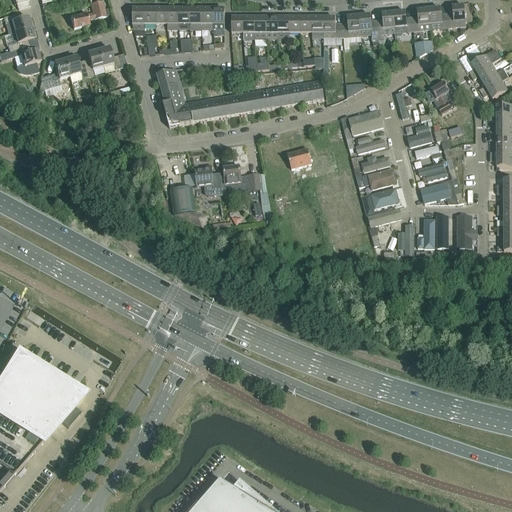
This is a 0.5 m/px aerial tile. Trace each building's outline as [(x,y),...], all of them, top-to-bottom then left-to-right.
[(87,15),(71,19),(74,31),(90,27),(88,22),(94,20),(94,21),(106,18),(101,0),(89,0),(91,6),(93,14),(87,16),(87,15)] [(30,9),(29,3),(17,6),(18,12),(30,9)] [(466,28),(465,22),(464,7),(452,8),(452,15),(447,16),(448,29),(466,28)] [(144,32),(144,25),(144,10),(132,10),(132,25),(134,32),(144,32)] [(156,25),(156,10),(144,10),(144,25),(156,25)] [(167,25),(167,10),(156,10),(156,25),(167,25)] [(179,25),(179,10),(167,10),(167,25),(167,31),(179,31),(179,25)] [(190,25),(190,10),(179,10),(179,25),(190,25)] [(201,31),(201,10),(190,10),(190,25),(190,31),(201,31)] [(213,31),(213,10),(201,10),(201,31),(213,31)] [(225,31),(225,10),(213,10),(213,31),(225,31)] [(448,29),(447,16),(441,16),(440,10),(428,11),(431,31),(448,29)] [(431,31),(428,11),(417,12),(417,19),(412,19),(413,33),(431,31)] [(413,33),(412,19),(406,20),(405,13),(394,14),(396,35),(407,33),(413,33)] [(396,36),(396,35),(394,14),(382,15),(382,22),(377,23),(378,41),(384,40),(384,37),(396,36)] [(28,19),(22,21),(21,15),(3,19),(8,36),(31,30),(28,19)] [(370,16),(359,18),(360,38),(372,37),(372,43),(379,42),(378,41),(377,23),(371,23),(370,16)] [(361,43),(359,18),(347,19),(347,25),(341,26),(342,44),(344,44),(344,45),(361,43)] [(243,34),(244,19),(231,19),(232,34),(243,34)] [(255,41),(255,19),(244,19),(243,34),(243,41),(255,41)] [(266,41),(266,19),(255,19),(255,41),(266,41)] [(278,41),(278,19),(266,19),(266,41),(278,41)] [(289,41),(289,34),(289,19),(278,19),(278,41),(289,41)] [(301,34),(301,19),(289,19),(289,34),(301,34)] [(312,34),(312,19),(301,19),(301,34),(312,34)] [(323,39),(323,19),(312,19),(312,34),(313,34),(313,39),(323,39)] [(342,44),(341,26),(335,26),(335,19),(323,19),(323,39),(324,39),(324,45),(334,46),(334,45),(342,44)] [(8,36),(3,37),(6,49),(8,49),(9,54),(25,49),(30,48),(28,42),(34,40),(31,30),(8,36)] [(193,52),(192,48),(191,40),(181,41),(182,53),(193,52)] [(432,43),(414,45),(416,61),(433,52),(432,43)] [(27,55),(25,49),(9,54),(9,55),(0,57),(0,61),(0,63),(21,58),(23,66),(20,67),(16,71),(17,71),(18,73),(22,75),(24,76),(26,76),(30,75),(32,75),(33,76),(38,74),(36,65),(40,63),(37,52),(27,55)] [(109,49),(98,52),(103,68),(113,65),(115,72),(127,68),(123,56),(112,59),(109,49)] [(494,51),(471,65),(474,71),(472,72),(475,75),(476,74),(491,65),(492,66),(500,61),(494,51)] [(103,68),(98,52),(88,55),(89,61),(83,62),(88,79),(94,78),(92,71),(103,68)] [(76,58),(65,61),(70,78),(71,84),(82,81),(88,79),(83,62),(77,64),(76,58)] [(315,67),(315,63),(314,60),(303,61),(303,64),(304,68),(315,67)] [(59,81),(70,78),(65,61),(54,64),(57,75),(42,79),(40,89),(45,92),(61,87),(59,81)] [(241,63),(234,64),(234,70),(235,74),(247,73),(246,69),(241,69),(241,63)] [(383,66),(381,70),(383,74),(387,75),(392,74),(393,69),(391,65),(386,64),(383,66)] [(497,74),(492,66),(491,65),(476,74),(482,83),(497,74)] [(497,74),(482,83),(485,88),(483,89),(485,93),(487,92),(502,83),(509,79),(504,70),(497,74)] [(175,71),(156,77),(159,88),(160,87),(178,82),(175,71)] [(178,82),(160,87),(162,97),(181,92),(178,82)] [(321,83),(310,85),(313,104),(324,102),(321,83)] [(487,92),(485,93),(488,97),(489,96),(492,101),(507,92),(502,83),(487,92)] [(443,84),(431,91),(437,101),(437,100),(441,107),(437,110),(441,116),(452,110),(447,103),(447,104),(442,97),(449,93),(443,84)] [(313,104),(310,85),(300,86),(303,105),(313,104)] [(303,105),(300,86),(290,88),(293,107),(303,105)] [(354,87),(346,87),(347,100),(355,95),(354,87)] [(293,107),(290,88),(280,89),(284,108),(293,107)] [(284,108),(280,89),(271,91),(274,110),(284,108)] [(274,110),(271,91),(260,93),(263,113),(274,111),(274,110)] [(184,101),(181,92),(162,97),(165,106),(184,101)] [(109,93),(103,95),(105,102),(111,100),(109,93)] [(263,113),(260,93),(249,95),(252,114),(253,114),(263,113)] [(252,114),(249,95),(239,96),(242,115),(252,114)] [(242,115),(239,96),(229,98),(233,117),(242,115)] [(393,100),(399,124),(409,122),(406,111),(411,110),(408,96),(393,100)] [(233,117),(229,98),(219,100),(223,119),(233,117)] [(223,119),(219,100),(210,101),(213,120),(223,119)] [(193,124),(190,105),(185,106),(184,101),(165,106),(163,106),(168,124),(171,124),(175,126),(175,129),(193,126),(193,124)] [(213,120),(210,101),(200,103),(203,122),(213,120)] [(203,122),(200,103),(190,105),(193,124),(203,122)] [(511,106),(496,107),(496,117),(511,117),(511,106)] [(348,122),(353,138),(383,129),(379,114),(348,122)] [(430,115),(419,118),(421,124),(431,121),(430,115)] [(511,117),(496,117),(494,117),(494,122),(496,122),(496,128),(511,127),(511,117)] [(347,120),(341,122),(346,141),(352,140),(347,120)] [(496,133),(494,133),(495,138),(496,138),(511,137),(511,127),(496,128),(496,133)] [(440,132),(441,138),(442,142),(447,141),(448,141),(445,131),(440,132)] [(435,134),(434,134),(436,144),(437,144),(442,142),(441,138),(440,132),(435,134)] [(409,151),(432,145),(430,136),(406,142),(409,151)] [(511,137),(496,138),(495,138),(495,143),(496,143),(496,148),(511,148),(511,137)] [(357,158),(352,140),(346,141),(351,160),(357,158)] [(384,143),(373,146),(371,140),(357,144),(359,150),(356,151),(358,157),(363,156),(386,149),(384,143)] [(442,142),(437,144),(439,154),(444,153),(444,152),(450,150),(449,150),(447,141),(442,142)] [(496,154),(495,154),(495,158),(496,159),(511,158),(511,148),(496,148),(496,154)] [(307,150),(287,156),(291,171),(311,166),(307,150)] [(452,161),(450,150),(444,152),(444,153),(446,162),(452,161)] [(410,165),(438,158),(437,151),(415,156),(414,154),(408,155),(410,165)] [(362,178),(357,158),(351,160),(356,179),(362,178)] [(511,158),(496,159),(495,158),(495,163),(496,163),(497,169),(511,168),(511,158)] [(366,162),(367,166),(362,168),(364,177),(391,171),(388,161),(377,164),(376,159),(366,162)] [(452,161),(446,162),(451,178),(452,182),(457,180),(454,170),(452,161)] [(223,169),(224,174),(225,186),(226,186),(227,196),(233,195),(236,191),(235,185),(249,183),(250,192),(261,191),(259,176),(240,178),(239,167),(223,169)] [(445,180),(442,167),(413,175),(417,188),(445,180)] [(225,186),(224,174),(212,176),(211,170),(195,172),(197,188),(204,187),(205,196),(208,198),(227,196),(226,186),(225,186)] [(398,187),(394,172),(365,180),(369,195),(398,187)] [(365,188),(362,178),(356,179),(359,190),(365,188)] [(457,180),(452,182),(458,206),(464,205),(461,194),(457,180)] [(503,187),(501,187),(501,192),(503,191),(511,191),(511,180),(503,181),(503,187)] [(445,184),(420,191),(424,204),(449,198),(445,184)] [(192,188),(170,191),(174,216),(195,213),(192,188)] [(270,206),(267,191),(261,192),(263,207),(270,206)] [(511,191),(503,191),(503,201),(511,201),(511,191)] [(400,206),(396,193),(370,200),(373,213),(400,206)] [(280,196),(273,197),(277,219),(284,218),(280,196)] [(370,208),(367,198),(361,199),(364,209),(370,208)] [(511,211),(511,201),(503,201),(504,212),(511,211)] [(511,211),(504,212),(501,212),(501,216),(504,216),(504,222),(511,221),(511,211)] [(402,223),(399,212),(367,221),(370,232),(402,223)] [(453,252),(453,216),(438,216),(437,251),(453,252)] [(473,251),(472,219),(457,219),(457,251),(473,251)] [(504,228),(502,228),(502,232),(504,232),(511,232),(511,221),(504,222),(504,228)] [(436,251),(436,223),(423,223),(423,239),(416,239),(416,251),(426,251),(436,251)] [(413,262),(413,230),(405,230),(405,236),(397,235),(397,254),(404,254),(404,262),(413,262)] [(377,260),(382,253),(379,247),(377,237),(371,238),(374,248),(377,260)] [(435,259),(435,253),(426,253),(416,253),(416,259),(426,259),(426,262),(435,261),(435,259)] [(477,253),(456,253),(456,267),(477,266),(477,253)] [(0,466),(14,475),(0,491),(0,493),(59,426),(61,424),(68,430),(81,415),(74,409),(85,396),(53,376),(53,377),(46,372),(19,355),(2,382),(3,382),(0,386),(0,466)] [(201,511),(268,511),(243,496),(249,490),(240,483),(233,491),(214,511),(203,511),(201,511)]
